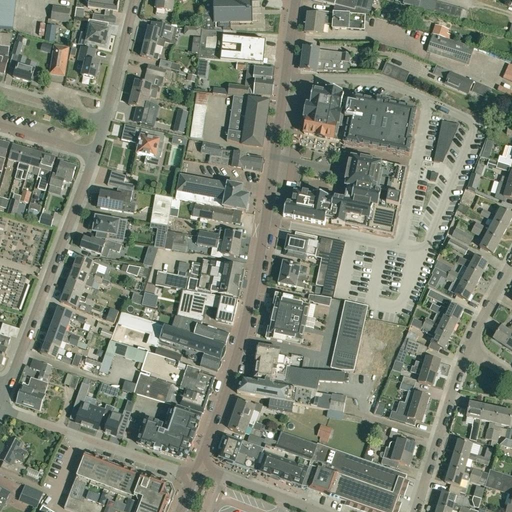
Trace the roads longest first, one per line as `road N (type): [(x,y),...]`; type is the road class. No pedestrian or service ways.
road 1 (secondary): [(199,467),(242,336),(265,221)]
road 2 (residential): [(8,387),(93,154)]
road 3 (unknown): [(292,35),(384,37),(494,78)]
road 4 (unclassified): [(194,476),(2,411)]
road 5 (unclassified): [(415,511),(470,352)]
road 6 (secondary): [(278,140),(296,0)]
road 7 (residential): [(278,140),(415,162)]
road 8 (residential): [(103,120),(135,0)]
road 9 (unclassified): [(313,511),(199,467)]
